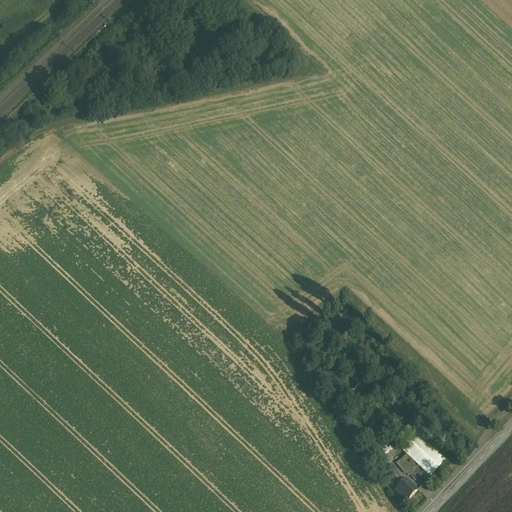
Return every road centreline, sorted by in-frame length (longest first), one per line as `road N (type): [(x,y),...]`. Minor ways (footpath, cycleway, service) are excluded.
road 1 (track): [(0,165),(53,128),(302,74),(308,60),(241,0)]
road 2 (track): [(0,83),(88,0)]
road 3 (tertiary): [(511,424),(429,511)]
